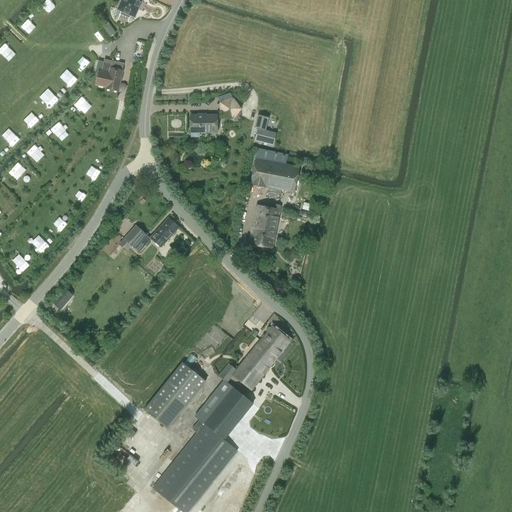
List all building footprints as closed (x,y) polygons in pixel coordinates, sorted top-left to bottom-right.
[(122,0),(118,10),(122,12),(121,14),(129,17),(130,15),(134,17),(141,0),(122,0)] [(29,33),(36,25),(28,18),(21,25),(29,33)] [(110,37),(115,33),(106,21),(101,25),(110,37)] [(0,54),(8,63),(16,55),(5,43),(0,47),(0,54)] [(82,57),(77,63),(84,69),(89,63),(82,57)] [(121,71),(123,65),(111,62),(111,64),(104,62),(98,61),(96,70),(95,72),(96,72),(99,73),(96,85),(106,87),(106,89),(117,92),(122,71),(121,71)] [(37,96),(49,109),(58,100),(46,88),(37,96)] [(231,92),(215,98),(222,120),(238,115),(231,92)] [(79,98),(73,104),(81,111),(87,105),(79,98)] [(26,109),(18,118),(30,128),(38,120),(26,109)] [(269,118),(257,115),(254,128),(257,129),(255,141),(273,146),(276,133),(266,131),(269,118)] [(216,116),(190,117),(190,133),(191,137),(199,137),(199,132),(216,132),(216,116)] [(4,140),(11,147),(19,140),(11,132),(4,140)] [(26,153),(37,163),(45,155),(34,145),(26,153)] [(255,158),(250,183),(265,186),(266,183),(293,189),(293,192),(298,167),(295,166),(294,170),(269,165),(270,161),(255,158)] [(17,162),(8,174),(18,181),(26,169),(17,162)] [(93,164),(87,172),(96,178),(102,171),(93,164)] [(79,191),(75,202),(81,204),(85,193),(79,191)] [(309,211),(311,204),(304,202),(302,209),(309,211)] [(256,205),(249,244),(272,249),(274,238),(272,237),(276,217),(278,218),(280,206),(274,205),(274,209),(256,205)] [(57,219),(51,225),(60,233),(65,226),(57,219)] [(161,247),(178,228),(168,219),(151,238),(161,247)] [(135,226),(120,244),(126,250),(130,246),(133,249),(145,235),(135,226)] [(172,251),(181,257),(192,242),(183,236),(172,251)] [(42,238),(33,245),(41,253),(49,246),(42,238)] [(11,262),(21,273),(29,266),(20,255),(11,262)] [(59,308),(71,295),(65,289),(53,303),(59,308)] [(265,334),(260,340),(268,346),(272,340),(284,350),(290,342),(271,327),(269,328),(267,328),(265,331),(265,334)] [(229,363),(219,377),(223,381),(227,383),(233,376),(252,391),(270,368),(272,368),(274,365),(274,362),(284,350),(272,340),(268,346),(260,340),(237,370),(229,363)] [(182,363),(144,410),(167,429),(206,382),(182,363)] [(223,381),(195,417),(224,440),(252,403),(227,383),(223,381)] [(187,511),(237,451),(228,444),(204,424),(199,420),(192,429),(197,434),(153,488),(177,508),(182,511),(187,511)]
